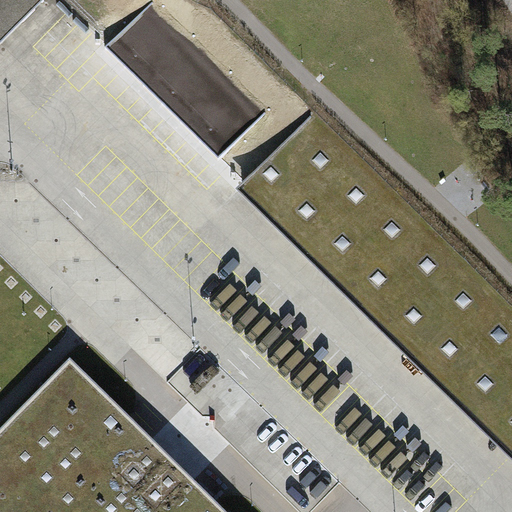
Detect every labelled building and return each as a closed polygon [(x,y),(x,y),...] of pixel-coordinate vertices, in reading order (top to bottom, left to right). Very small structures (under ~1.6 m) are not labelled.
[(0,0),(0,38),(20,18),(23,22),(44,0),(0,0)] [(20,18),(0,38),(0,45),(23,22),(20,18)] [(497,428),(511,412),(511,314),(310,116),(246,182),(497,428)] [(0,440),(0,511),(215,511),(188,486),(162,511),(150,511),(114,476),(146,444),(70,370),(0,440)] [(511,511),(511,412),(497,428),(511,442),(511,511)] [(162,511),(188,486),(146,444),(114,476),(150,511),(162,511)]
